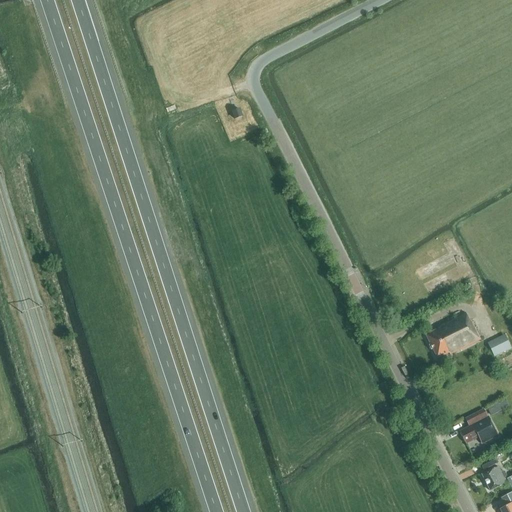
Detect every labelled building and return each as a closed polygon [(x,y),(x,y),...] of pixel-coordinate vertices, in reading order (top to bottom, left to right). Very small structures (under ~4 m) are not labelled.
[(234,120),(243,117),(240,109),(231,112),(234,120)] [(469,321),(465,313),(436,328),(437,330),(425,336),(437,359),(448,353),(450,355),(480,340),(470,320),(469,321)] [(494,357),(511,348),(504,335),(488,343),(494,357)] [(505,399),(487,408),(491,416),(509,407),(505,399)] [(465,419),(469,427),(487,417),(483,409),(465,419)] [(482,444),(498,436),(488,417),(487,417),(469,427),(459,432),(465,444),(479,437),(482,444)] [(498,463),(494,456),(479,463),(483,471),(498,463)] [(500,472),(498,467),(482,475),(490,491),(506,483),(504,478),(505,478),(507,476),(505,471),(502,471),(500,472)] [(500,511),(511,511),(511,493),(501,498),(506,506),(499,510),(500,511)]
